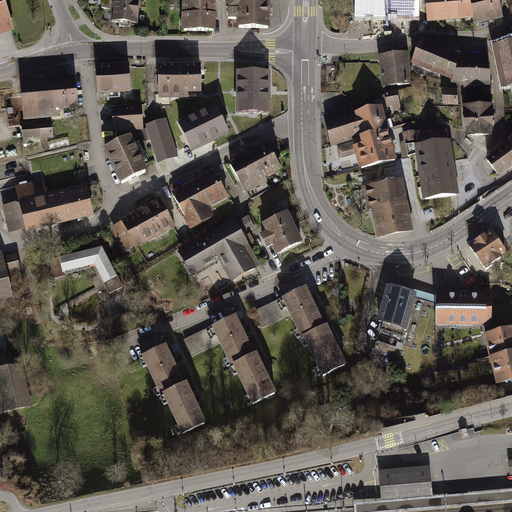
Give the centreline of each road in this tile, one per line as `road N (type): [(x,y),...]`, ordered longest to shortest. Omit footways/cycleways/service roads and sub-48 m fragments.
road 1 (tertiary): [(63,511),(511,409)]
road 2 (residential): [(350,239),(337,255),(112,347)]
road 3 (tertiary): [(80,51),(307,47)]
road 4 (residential): [(118,201),(307,118)]
road 5 (residential): [(511,28),(307,47)]
road 6 (tertiary): [(350,239),(385,251),(430,247),(511,193)]
road 7 (residential): [(80,51),(100,165),(118,201)]
road 8 (tertiary): [(307,118),(321,208),(350,239)]
road 9 (residential): [(118,201),(93,223),(0,245)]
